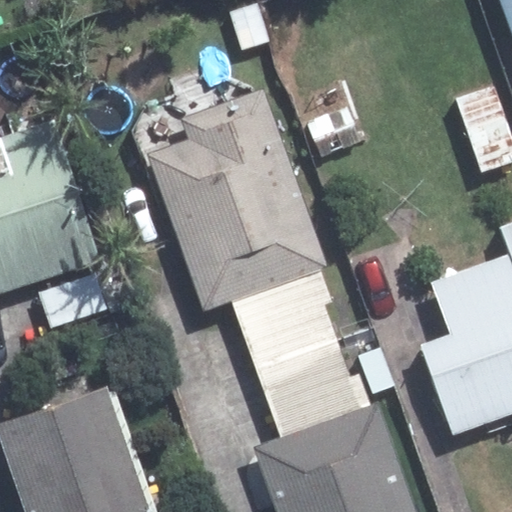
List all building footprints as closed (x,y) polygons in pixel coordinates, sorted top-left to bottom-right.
[(511,0),(490,0),(511,58),(511,0)] [(249,3),(224,11),(236,50),(262,41),(249,3)] [(485,85),(448,98),(473,172),(510,160),(485,85)] [(311,267),(316,266),(254,89),(172,117),(179,136),(142,150),(197,308),(224,298),(247,367),(327,338),(314,303),(323,300),(311,267)] [(344,105),(303,119),(316,155),(356,141),(344,105)] [(43,120),(0,134),(0,287),(90,257),(43,120)] [(426,282),(445,335),(417,344),(449,434),(511,410),(511,220),(493,227),(502,254),(426,282)] [(92,278),(118,353),(151,340),(124,265),(92,278)] [(247,367),(273,437),(245,445),(268,511),(406,511),(369,403),(361,406),(349,373),(339,376),(327,338),(247,367)] [(152,511),(104,379),(0,417),(34,511),(152,511)]
